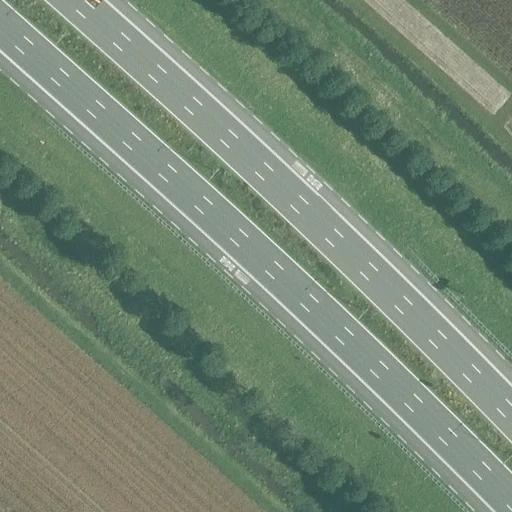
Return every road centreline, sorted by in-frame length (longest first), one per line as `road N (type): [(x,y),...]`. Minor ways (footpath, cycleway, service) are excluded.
road 1 (primary): [(0,26),(511,499)]
road 2 (primary): [(511,420),(325,226),(72,0)]
